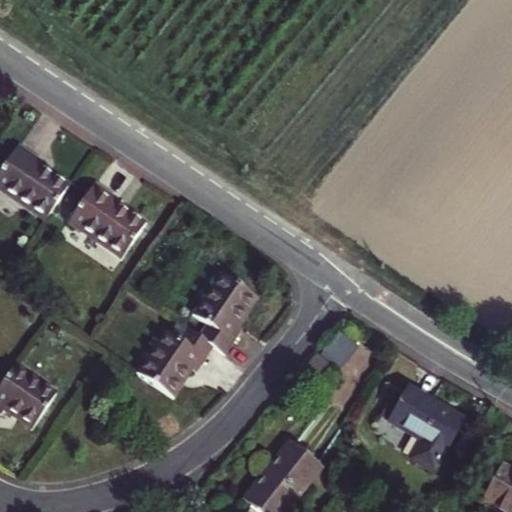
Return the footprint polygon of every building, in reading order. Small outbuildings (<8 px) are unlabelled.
[(0,177),(0,191),(48,223),(72,188),(40,167),(44,162),(21,147),(0,177)] [(68,222),(123,259),(146,223),(115,202),(117,199),(94,184),(68,222)] [(208,324),(200,336),(215,346),(227,354),(244,328),(238,324),(257,297),(223,274),(196,316),(208,324)] [(167,331),(139,372),(172,395),(192,367),(198,371),(215,346),(200,336),(187,327),(179,340),(167,331)] [(342,368),(359,345),(339,331),(323,353),(342,368)] [(332,366),(318,354),(306,368),(320,380),(332,366)] [(55,396),(14,367),(0,386),(0,412),(3,408),(33,428),(55,396)] [(463,421),(408,389),(389,422),(422,441),(411,459),(433,472),(463,421)] [(285,511),(320,467),(290,444),(245,502),(257,511),(285,511)] [(511,511),(511,472),(501,466),(480,503),(497,511),(511,511)]
